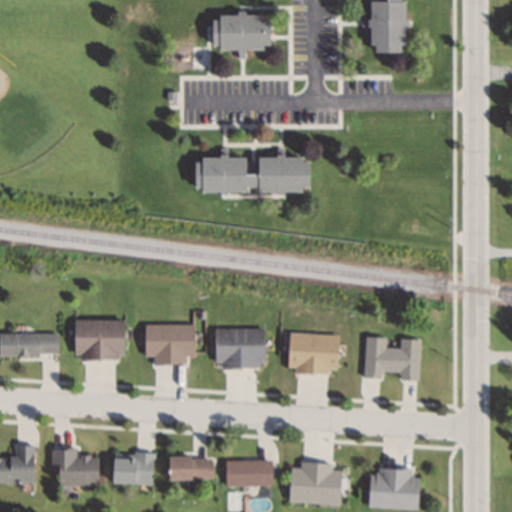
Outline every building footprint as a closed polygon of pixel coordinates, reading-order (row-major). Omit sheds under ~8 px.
[(401,2),(367,2),(367,53),(401,53),(401,2)] [(208,50),(268,50),(268,16),(208,16),(208,50)] [(307,192),(307,158),(191,158),(190,192),(307,192)] [(123,319),(71,319),(71,358),(123,358),(123,319)] [(186,362),(186,356),(193,356),(194,324),(142,324),(141,362),(186,362)] [(213,367),(263,367),(263,328),(213,328),(213,367)] [(0,333),(0,355),(57,356),(57,333),(0,333)] [(336,373),(338,334),(287,333),(285,372),(336,373)] [(419,339),(398,338),(398,347),(385,347),(385,337),(363,336),(362,376),(397,378),(397,380),(417,381),(419,339)] [(32,445),(13,445),(13,457),(0,457),(0,482),(32,482),(32,445)] [(97,484),(97,455),(75,455),(75,448),(50,448),(50,467),(55,467),(55,485),(97,484)] [(109,483),(151,484),(152,452),(110,451),(109,483)] [(211,456),(164,456),(164,478),(211,478),(211,456)] [(223,485),(270,485),(270,460),(223,460),(223,485)] [(288,467),(287,502),(338,504),(339,471),(330,470),(331,463),(298,462),(298,467),(288,467)] [(366,508),(417,510),(418,477),(410,477),(411,470),(368,468),(366,508)]
